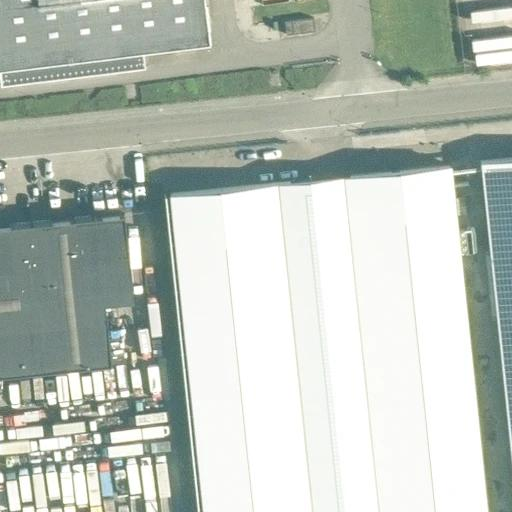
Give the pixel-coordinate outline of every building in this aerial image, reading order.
[(0,0),(0,81),(0,84),(145,67),(143,51),(209,42),(203,0),(0,0)] [(315,30),(313,17),(284,20),(286,34),(315,30)] [(511,156),(481,160),(511,464),(511,156)] [(202,511),(485,511),(449,164),(169,193),(202,511)] [(123,213),(0,225),(0,375),(108,364),(102,305),(133,302),(123,213)]
